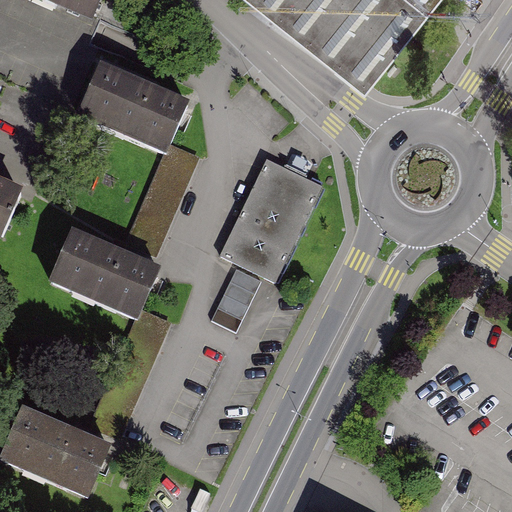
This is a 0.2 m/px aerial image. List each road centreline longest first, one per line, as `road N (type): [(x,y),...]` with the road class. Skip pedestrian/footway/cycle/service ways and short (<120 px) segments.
road 1 (secondary): [(380,201),(236,511)]
road 2 (secondary): [(276,511),(393,277),(435,227)]
road 3 (residential): [(383,146),(209,0)]
road 4 (secondary): [(511,21),(431,125)]
